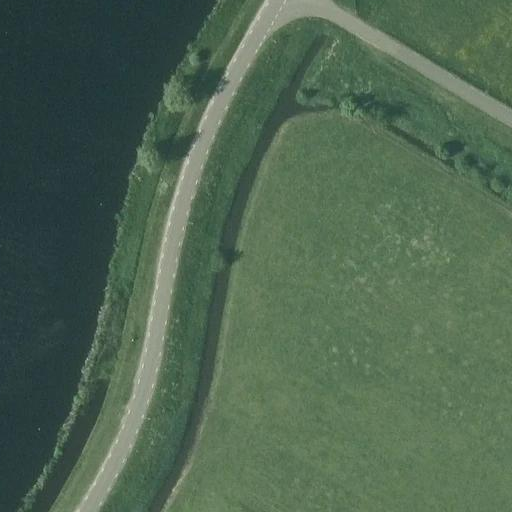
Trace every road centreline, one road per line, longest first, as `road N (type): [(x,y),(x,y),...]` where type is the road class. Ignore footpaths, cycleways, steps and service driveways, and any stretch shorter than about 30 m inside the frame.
road 1 (unclassified): [(84,511),(140,401),(192,171),(221,98),(276,0)]
road 2 (unclassified): [(511,113),(321,0)]
